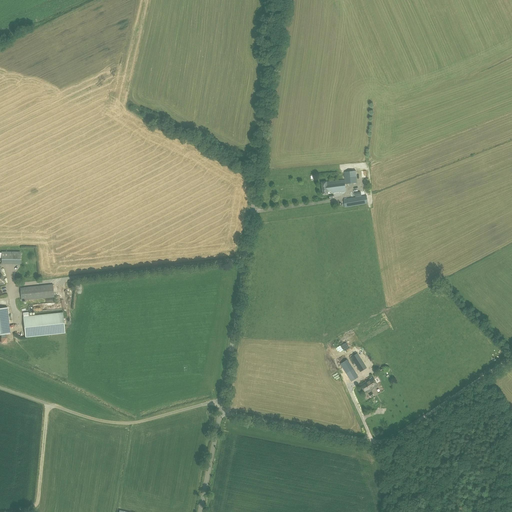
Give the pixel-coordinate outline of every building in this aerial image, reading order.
[(344,172),(345,184),(357,183),(356,170),(344,172)] [(321,182),(323,195),(328,194),(331,193),(346,191),(345,180),(327,182),(327,181),(321,182)] [(343,199),(345,207),(368,203),(367,195),(343,199)] [(2,252),(2,264),(20,264),(20,252),(2,252)] [(20,288),(21,300),(54,297),(53,285),(20,288)] [(0,308),(0,334),(10,333),(7,307),(0,308)] [(23,317),(25,337),(65,333),(63,313),(29,316),(28,312),(23,312),(23,317)] [(356,366),(359,365),(363,362),(357,353),(351,357),(354,363),(356,366)] [(340,364),(351,381),(357,377),(346,361),(340,364)] [(360,384),(365,394),(378,386),(373,376),(360,384)]
